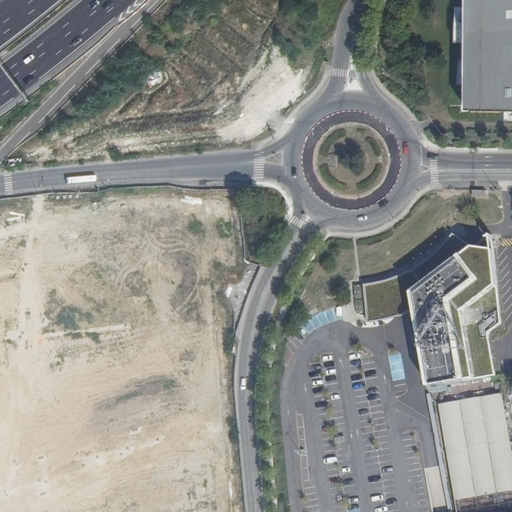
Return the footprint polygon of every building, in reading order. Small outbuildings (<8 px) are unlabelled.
[(511,0),(467,0),(467,112),(511,112),(511,0)] [(265,47),(272,36),(263,31),(257,42),(265,47)] [(240,72),(234,84),(247,90),(253,77),(240,72)] [(150,98),(159,108),(165,103),(173,111),(182,103),(165,84),(150,98)] [(228,93),(226,106),(239,109),(242,96),(228,93)] [(188,111),(199,113),(202,102),(191,99),(188,111)] [(236,125),(239,114),(226,110),(223,121),(236,125)] [(413,286),(467,245),(452,232),(444,242),(437,249),(431,256),(421,263),(412,269),(401,275),(389,279),(362,284),(367,323),(379,321),(390,319),(401,316),(410,310),(406,291),(413,286)] [(406,291),(410,310),(424,386),(496,376),(491,348),(489,334),(500,324),(496,285),(492,284),(489,248),(467,245),(413,286),(406,291)] [(392,355),(391,377),(402,378),(403,356),(392,355)] [(457,511),(511,511),(511,446),(502,394),(439,405),(457,511)]
